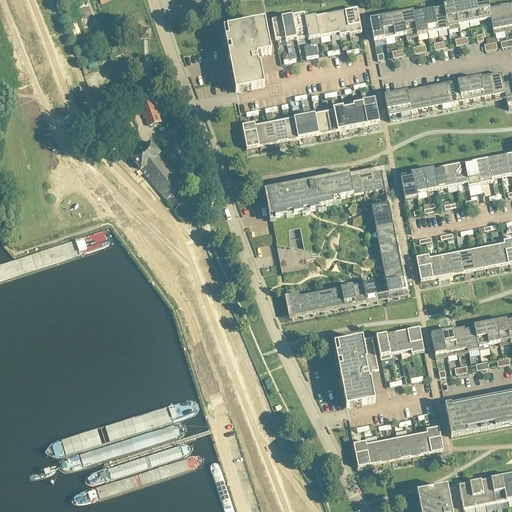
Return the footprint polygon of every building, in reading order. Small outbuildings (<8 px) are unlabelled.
[(487,0),(479,0),(475,1),(479,22),(490,19),(491,19),(489,11),(487,0)] [(101,9),(108,6),(106,1),(99,4),(101,9)] [(469,24),(479,22),(475,1),(465,3),(469,24)] [(454,5),(459,29),(458,26),(469,24),(465,3),(454,5)] [(448,31),(459,29),(454,5),(443,7),(448,31)] [(511,15),(510,6),(500,9),(504,33),(511,31),(511,15)] [(448,31),(443,7),(443,10),(433,12),(437,32),(447,30),(448,31)] [(493,35),(504,33),(500,9),(489,11),(491,19),(490,19),(493,35)] [(357,10),(345,13),(349,33),(348,33),(349,36),(349,37),(361,34),(357,10)] [(427,34),(437,32),(433,12),(423,13),(427,34)] [(339,37),(349,36),(348,33),(349,33),(345,13),(335,14),(339,35),(339,37)] [(417,37),(417,36),(412,13),(402,15),(406,36),(406,39),(417,37)] [(417,36),(427,34),(423,13),(413,15),(413,13),(412,13),(417,36),(417,37),(417,36)] [(330,37),(339,35),(335,14),(326,16),(330,37)] [(296,41),(308,39),(305,20),(304,15),(292,17),(296,38),(295,38),(296,40),(296,41)] [(406,39),(406,36),(402,15),(391,17),(395,38),(405,36),(406,39)] [(319,39),(330,37),(326,16),(315,18),(319,39)] [(285,42),(296,40),(295,38),(296,38),(292,17),(281,19),(285,40),(285,42)] [(384,40),(395,38),(391,17),(380,19),(384,40)] [(315,18),(305,20),(308,39),(308,41),(319,39),(315,18)] [(275,41),(285,40),(281,19),(273,21),(271,21),(275,41)] [(373,42),(384,40),(380,19),(369,22),(373,42)] [(223,30),(224,33),(229,62),(230,67),(235,94),(264,89),(258,58),(271,55),(265,22),(243,27),(226,30),(223,30)] [(139,41),(150,41),(150,31),(139,30),(139,41)] [(197,88),(208,86),(204,66),(193,68),(197,88)] [(490,77),(495,101),(499,100),(498,96),(505,95),(503,86),(501,75),(490,77)] [(495,101),(490,77),(479,79),(483,99),(490,98),(490,102),(495,101)] [(468,82),(473,105),(477,104),(476,101),(483,99),(479,79),(468,82)] [(468,82),(458,84),(462,104),(468,102),(469,106),(473,105),(468,82)] [(462,104),(458,84),(447,86),(452,109),(456,108),(455,105),(462,104)] [(511,84),(503,86),(505,95),(506,101),(507,106),(511,105),(511,84)] [(452,109),(447,86),(437,88),(441,108),(447,106),(447,110),(452,109)] [(441,108),(437,88),(427,90),(432,113),(436,112),(435,109),(441,108)] [(427,114),(432,113),(427,90),(417,92),(421,111),(427,110),(427,114)] [(421,111),(417,92),(406,94),(411,117),(415,116),(414,113),(421,111)] [(407,118),(411,117),(406,94),(396,96),(400,116),(406,114),(407,118)] [(400,116),(396,96),(384,98),(388,118),(389,118),(389,121),(393,121),(392,117),(400,116)] [(362,103),(367,127),(379,125),(375,101),(362,103)] [(160,122),(153,102),(140,107),(144,119),(145,118),(149,127),(160,122)] [(354,108),(358,129),(367,127),(362,103),(363,107),(354,108)] [(343,110),(347,131),(358,129),(354,108),(343,110)] [(334,112),(338,133),(347,131),(343,110),(334,112)] [(324,114),(328,135),(338,133),(334,112),(324,114)] [(315,116),(319,136),(328,135),(324,114),(315,116)] [(304,118),(308,139),(319,136),(315,116),(304,118)] [(294,120),(298,141),(308,139),(304,118),(294,120)] [(284,122),(288,142),(298,141),(294,120),(284,122)] [(273,124),(277,144),(288,142),(284,122),(273,124)] [(242,127),(246,151),(259,148),(255,128),(254,124),(242,127)] [(264,126),(268,146),(277,144),(273,124),(264,126)] [(264,126),(255,128),(259,148),(268,146),(264,126)] [(176,177),(162,160),(159,156),(160,155),(150,143),(131,159),(138,167),(139,169),(144,175),(166,201),(183,187),(184,186),(176,177)] [(501,179),(510,177),(506,156),(497,158),(501,179)] [(492,181),(501,179),(497,158),(487,160),(492,184),(492,181)] [(480,186),(492,184),(487,160),(476,162),(480,186)] [(468,188),(480,186),(476,162),(464,165),(468,188)] [(468,189),(468,188),(464,165),(453,167),(457,187),(467,185),(468,189)] [(447,189),(457,187),(453,167),(443,169),(447,189)] [(437,191),(447,189),(443,169),(433,171),(437,191)] [(426,193),(437,191),(433,171),(422,173),(426,193)] [(370,175),(374,193),(384,191),(385,191),(382,173),(370,175)] [(416,195),(426,193),(422,173),(412,175),(417,199),(417,198),(416,195)] [(360,177),(363,195),(374,193),(370,175),(360,177)] [(404,201),(417,199),(412,175),(400,177),(402,190),(404,201)] [(349,179),(353,197),(363,195),(360,177),(349,179)] [(329,185),(329,183),(313,186),(313,183),(300,186),(266,192),(271,214),(270,214),(271,218),(282,276),(293,274),(308,271),(307,269),(307,265),(310,263),(315,262),(317,258),(310,223),(311,223),(310,213),(319,212),(319,209),(333,206),(333,201),(353,197),(349,179),(341,181),(341,183),(329,185)] [(390,205),(388,206),(387,206),(371,209),(373,220),(392,217),(390,205)] [(376,231),(394,227),(392,217),(373,220),(376,231)] [(378,242),(396,238),(394,227),(376,231),(378,242)] [(380,252),(398,249),(396,238),(378,242),(380,252)] [(508,266),(511,265),(511,240),(503,242),(508,266)] [(497,268),(508,266),(503,242),(503,246),(493,248),(497,268)] [(486,270),(497,268),(493,248),(482,250),(486,270)] [(382,263),(400,259),(398,249),(380,252),(382,263)] [(474,273),(486,270),(482,250),(470,252),(474,273)] [(463,275),(474,273),(470,252),(459,254),(463,275)] [(454,277),(463,275),(459,254),(450,256),(454,277)] [(443,279),(454,277),(450,256),(439,258),(443,279)] [(420,283),(433,281),(428,257),(416,259),(418,270),(420,283)] [(443,279),(439,258),(429,260),(428,257),(433,281),(443,279)] [(384,273),(402,270),(400,259),(382,263),(384,273)] [(386,284),(404,280),(402,270),(384,273),(386,284)] [(404,280),(386,284),(388,295),(396,294),(397,297),(407,296),(404,280)] [(362,286),(366,304),(377,302),(376,297),(374,284),(362,286)] [(352,288),(355,306),(366,304),(362,286),(352,288)] [(341,290),(345,308),(355,306),(352,288),(341,290)] [(331,292),(334,311),(345,308),(341,290),(331,292)] [(320,294),(324,313),(334,311),(331,292),(320,294)] [(309,296),(313,315),(324,313),(320,294),(309,296)] [(302,317),(299,298),(293,300),(292,296),(287,297),(291,319),(302,317)] [(299,298),(302,317),(313,315),(309,296),(299,298)] [(511,346),(506,321),(495,323),(500,348),(511,346)] [(500,348),(495,323),(485,326),(489,346),(499,344),(500,348)] [(489,346),(485,326),(474,328),(479,351),(479,350),(479,348),(489,346)] [(479,351),(474,328),(474,330),(464,332),(464,330),(463,330),(468,354),(469,354),(468,353),(479,351)] [(411,353),(410,353),(411,356),(424,354),(419,330),(407,332),(411,353)] [(468,354),(463,330),(453,332),(458,356),(468,354)] [(407,332),(395,334),(399,355),(410,353),(411,353),(407,332)] [(458,356),(453,332),(442,334),(446,358),(458,356)] [(395,334),(386,336),(390,357),(399,355),(395,334)] [(446,358),(442,334),(431,336),(435,360),(446,358)] [(386,336),(376,338),(380,359),(390,357),(386,336)] [(346,410),(349,409),(375,404),(373,395),(370,382),(369,373),(378,371),(372,339),(353,343),(337,346),(333,346),(334,349),(337,364),(340,380),(341,383),(346,410)] [(451,439),(511,426),(511,394),(445,407),(451,439)] [(426,431),(431,455),(443,453),(439,429),(426,431)] [(420,457),(431,455),(426,431),(427,435),(416,437),(420,457)] [(411,459),(420,457),(416,437),(407,439),(411,459)] [(400,461),(411,459),(407,439),(396,441),(400,461)] [(391,463),(400,461),(396,441),(387,442),(391,463)] [(381,465),(391,463),(387,442),(377,444),(381,465)] [(358,469),(370,467),(365,443),(353,446),(358,469)] [(366,443),(365,443),(370,467),(381,465),(377,444),(366,447),(366,443)] [(511,501),(511,476),(501,478),(506,503),(511,501)] [(506,503),(501,478),(491,481),(496,505),(506,503)] [(496,505),(491,481),(480,483),(485,507),(496,505)] [(485,507),(480,483),(470,485),(474,509),(485,507)] [(474,509),(470,485),(459,487),(463,511),(474,509)] [(451,511),(449,501),(447,489),(416,495),(419,510),(419,511),(451,511)]
